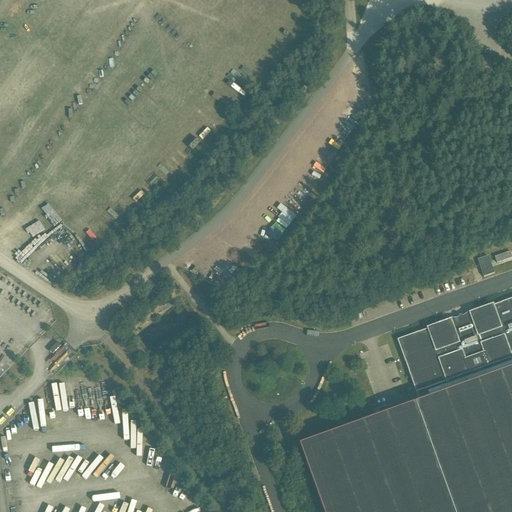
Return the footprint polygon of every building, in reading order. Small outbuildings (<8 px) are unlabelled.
[(488,64),(484,69),(494,77),(498,73),(488,64)] [(497,256),(494,257),(495,260),(497,264),(511,258),(510,254),(509,252),(497,256)] [(492,268),(491,265),(488,256),(477,260),(483,278),(494,274),(494,273),(492,268)] [(511,299),(501,303),(492,307),(492,306),(470,314),(468,312),(468,313),(467,314),(465,315),(464,316),(462,317),(461,317),(460,318),(458,319),(456,319),(454,319),(452,319),(451,319),(449,319),(449,322),(428,329),(428,330),(418,333),(397,341),(405,362),(408,372),(416,393),(419,402),(511,370),(511,299)] [(511,511),(511,370),(419,402),(299,445),(299,446),(323,511),(511,511)]
